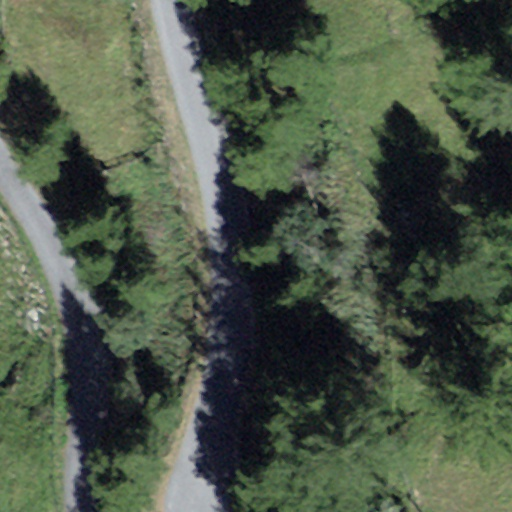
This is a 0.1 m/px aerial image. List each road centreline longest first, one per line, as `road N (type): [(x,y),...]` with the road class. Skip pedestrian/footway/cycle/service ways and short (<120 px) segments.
road 1 (unclassified): [(160,0),(217,226),(217,339),(195,456),(201,511)]
road 2 (unclassified): [(76,511),(70,314),(0,156)]
